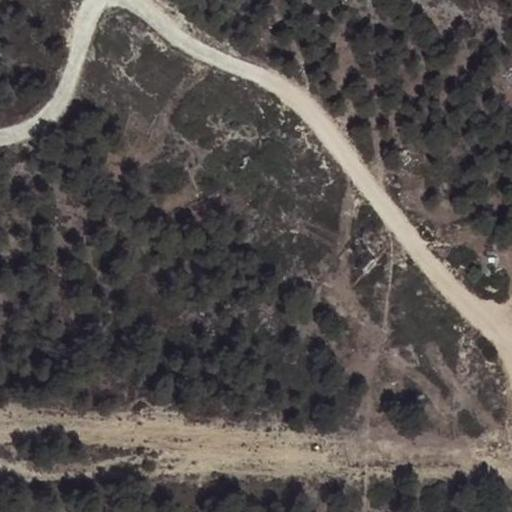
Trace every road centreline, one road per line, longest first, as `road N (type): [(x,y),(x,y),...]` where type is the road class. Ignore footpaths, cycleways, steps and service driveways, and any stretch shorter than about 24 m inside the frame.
road 1 (track): [(511,359),(503,330),(418,250),(303,95),(135,0)]
road 2 (track): [(511,473),(0,462)]
road 3 (track): [(96,0),(66,100),(13,140),(0,136)]
